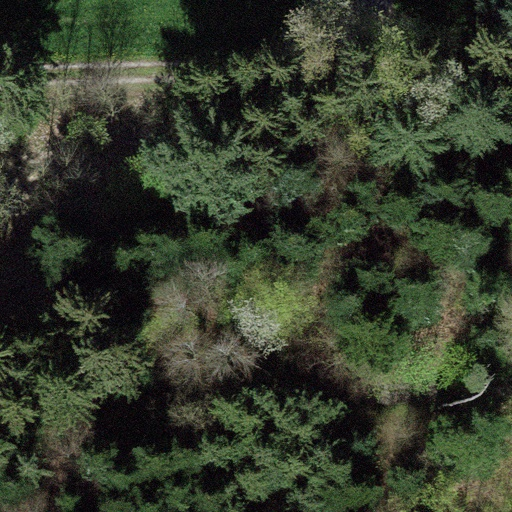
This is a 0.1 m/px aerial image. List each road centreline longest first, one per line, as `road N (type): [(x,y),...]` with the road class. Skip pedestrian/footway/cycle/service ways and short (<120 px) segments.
road 1 (track): [(511,405),(121,416),(0,437)]
road 2 (track): [(351,0),(335,20),(0,67)]
